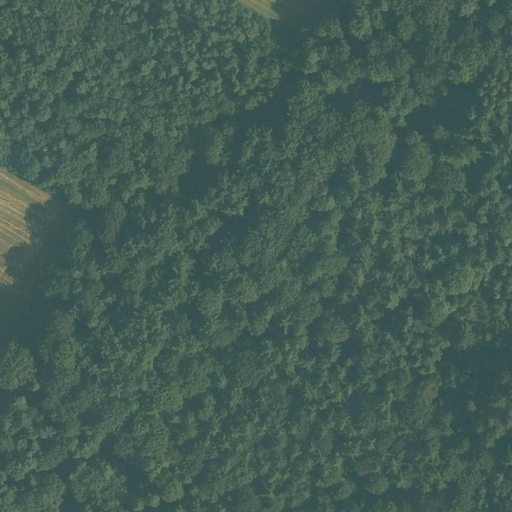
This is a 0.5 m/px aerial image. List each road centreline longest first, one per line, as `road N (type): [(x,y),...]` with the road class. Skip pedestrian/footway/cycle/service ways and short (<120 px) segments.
road 1 (track): [(319,132),(279,206),(266,263),(288,288),(511,457)]
road 2 (track): [(101,511),(146,436),(247,511)]
